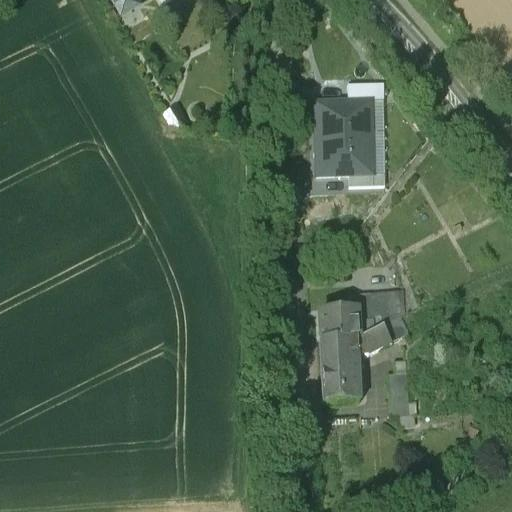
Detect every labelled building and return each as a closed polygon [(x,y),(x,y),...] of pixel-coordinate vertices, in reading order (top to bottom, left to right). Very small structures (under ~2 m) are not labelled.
[(315,103),(316,143),(371,141),(370,101),(315,103)] [(371,141),(316,143),(316,175),(372,173),(371,141)] [(387,301),(372,302),(371,292),(354,293),(354,299),(357,310),(358,322),(374,321),(374,330),(409,313),(409,290),(387,291),(387,301)] [(357,310),(317,311),(317,339),(354,338),(359,338),(358,322),(357,310)] [(406,333),(399,318),(382,327),(388,342),(406,333)] [(354,341),(355,354),(366,354),(388,342),(382,327),(354,341)] [(354,338),(317,339),(320,403),(356,401),(354,338)] [(403,361),(393,361),(393,373),(386,374),(388,416),(413,414),(412,402),(405,402),(403,361)] [(452,445),(455,462),(484,457),(479,427),(467,429),(470,442),(452,445)]
